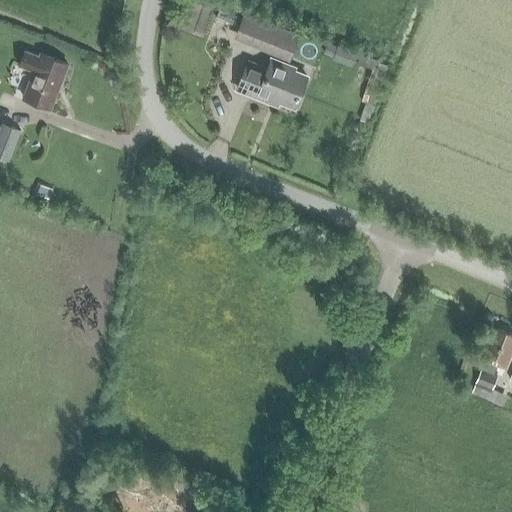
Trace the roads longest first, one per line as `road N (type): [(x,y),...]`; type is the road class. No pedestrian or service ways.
road 1 (unclassified): [(402,246),(227,183),(179,157),(146,99),(151,0)]
road 2 (unclassified): [(311,511),(334,421),(402,246)]
